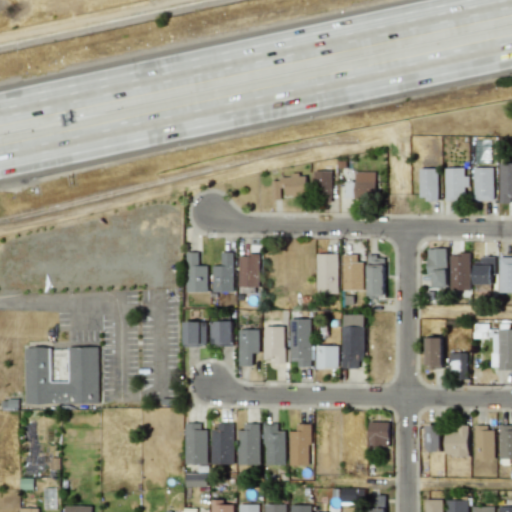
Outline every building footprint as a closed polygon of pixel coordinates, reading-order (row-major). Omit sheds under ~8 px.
[(499,203),(510,203),(510,197),(511,196),(511,163),(499,163),(499,203)] [(438,168),(419,169),(419,200),(438,200),(438,168)] [(444,168),(445,200),(465,200),(464,186),(469,186),(468,176),(464,176),(464,168),(444,168)] [(493,201),(493,168),(474,168),(473,200),(493,201)] [(331,170),(314,171),(315,202),(331,202),(331,170)] [(273,200),(283,199),(283,196),(306,195),(305,174),(290,175),(290,178),(272,179),(273,200)] [(428,248),(429,288),(447,287),(447,248),(428,248)] [(207,265),(199,265),(199,252),(185,252),(186,291),(207,291),(207,265)] [(233,252),(221,252),(221,265),(212,266),(212,292),(233,292),(233,252)] [(316,293),(338,293),(338,253),(316,254),(316,293)] [(470,253),(450,253),(450,290),(470,290),(470,253)] [(238,287),(259,288),(260,255),(239,254),(238,287)] [(342,290),(363,290),(364,262),(358,262),(358,254),(342,254),(342,290)] [(385,257),(368,256),(367,297),(384,297),(385,257)] [(499,292),(511,292),(511,257),(499,257),(499,292)] [(492,258),(474,258),(475,290),(493,290),(492,258)] [(342,368),(359,368),(359,361),(364,361),(364,315),(341,315),(342,368)] [(312,367),(311,319),(290,319),(290,361),(298,361),(298,367),(312,367)] [(206,321),(184,321),(184,346),(206,346),(206,321)] [(210,321),(210,346),(232,345),(232,321),(210,321)] [(285,363),(284,326),(263,326),(264,359),(273,359),(274,364),(285,363)] [(239,329),(238,366),(253,366),(253,353),(258,353),(259,330),(239,329)] [(442,368),(442,337),(426,337),(426,368),(442,368)] [(338,346),(316,345),(316,368),(338,368),(338,346)] [(99,403),(98,347),(69,347),(70,383),(48,383),(47,347),(25,347),(26,404),(99,403)] [(468,353),(450,352),(450,379),(467,379),(468,353)] [(389,422),(369,422),(368,447),(388,447),(389,422)] [(207,430),(201,430),(201,423),(185,423),(185,464),(207,464),(207,430)] [(285,431),(278,431),(278,423),(264,423),(264,465),(285,464),(285,431)] [(238,465),(259,465),(259,424),(238,424),(238,465)] [(289,465),(310,465),(310,424),(296,424),(296,431),(289,431),(289,465)] [(233,463),(232,425),(211,425),(211,464),(233,463)] [(427,452),(442,452),(441,425),(426,425),(427,452)] [(468,426),(445,425),(445,455),(468,456),(468,426)] [(499,459),(511,458),(511,426),(499,426),(499,459)] [(474,427),(475,459),(494,459),(494,427),(474,427)] [(385,511),(385,495),(374,495),(374,508),(370,508),(370,511),(385,511)] [(442,511),(442,500),(425,499),(425,511),(442,511)] [(233,511),(233,505),(223,505),(223,500),(212,500),(211,511),(233,511)] [(468,511),(469,500),(446,500),(446,511),(468,511)]
